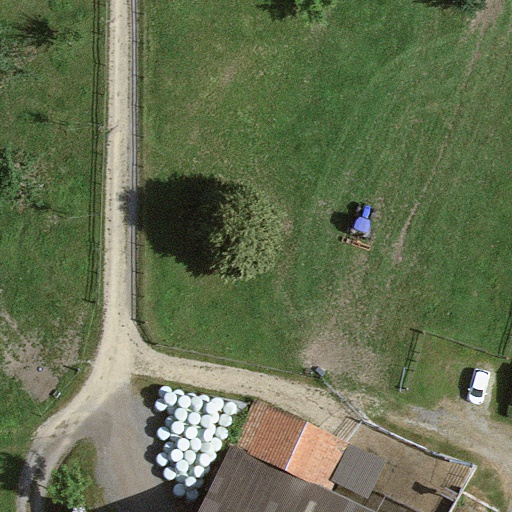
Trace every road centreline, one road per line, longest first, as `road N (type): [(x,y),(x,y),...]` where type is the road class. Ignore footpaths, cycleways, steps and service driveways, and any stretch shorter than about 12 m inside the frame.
road 1 (track): [(123,366),(511,450)]
road 2 (track): [(122,0),(123,366)]
road 3 (track): [(123,366),(55,439),(33,490),(33,511)]
